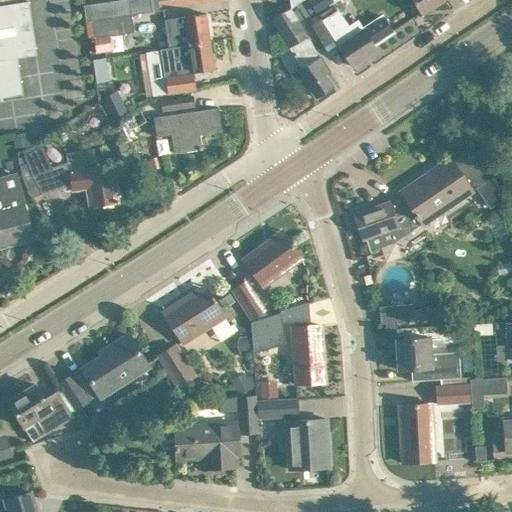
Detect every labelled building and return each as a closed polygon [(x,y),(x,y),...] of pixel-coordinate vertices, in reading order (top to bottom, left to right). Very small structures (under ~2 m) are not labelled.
[(33,56),(24,2),(28,1),(28,0),(0,0),(0,96),(19,93),(14,59),(33,56)] [(153,12),(150,0),(142,0),(129,2),(128,0),(112,0),(83,5),(85,22),(92,21),(131,15),(153,12)] [(331,0),(308,0),(315,11),(332,0),(331,0)] [(411,0),(422,14),(442,0),(411,0)] [(271,19),(289,47),(293,54),(302,68),(298,70),(315,98),(332,87),(324,74),(329,71),(328,71),(306,36),(307,36),(289,8),(271,19)] [(357,20),(348,26),(337,9),(322,19),(339,45),(338,45),(351,66),(376,50),(372,44),(392,31),(382,16),(363,29),(357,20)] [(186,31),(188,43),(209,40),(205,14),(164,20),(166,34),(186,31)] [(134,31),(131,15),(92,21),(95,36),(93,37),(95,53),(111,50),(109,34),(134,31)] [(213,70),(209,40),(188,43),(188,44),(178,46),(178,47),(160,50),(164,77),(165,77),(167,94),(195,90),(192,73),(213,70)] [(104,58),(92,60),(96,82),(107,80),(104,58)] [(116,91),(100,98),(110,119),(126,111),(116,91)] [(193,95),(160,101),(162,113),(196,108),(193,95)] [(171,134),(174,153),(199,149),(199,150),(201,149),(199,135),(221,131),(218,108),(153,118),(156,137),(171,134)] [(27,134),(13,135),(14,147),(28,145),(27,134)] [(115,203),(118,202),(117,199),(111,164),(95,166),(93,148),(65,152),(67,161),(51,167),(41,146),(22,155),(43,194),(58,189),(58,186),(71,182),(72,190),(87,188),(90,206),(115,202),(115,203)] [(127,151),(114,155),(117,168),(132,164),(128,150),(127,151)] [(365,238),(369,250),(402,239),(422,224),(422,225),(473,192),(472,192),(492,177),(475,152),(455,166),(450,158),(414,182),(400,192),(403,196),(390,205),(388,202),(354,214),(363,239),(365,238)] [(155,157),(148,159),(152,171),(159,169),(155,157)] [(15,174),(0,178),(0,245),(6,244),(31,238),(15,174)] [(290,243),(284,234),(281,231),(243,259),(262,286),(301,258),(293,246),(294,245),(291,242),(290,243)] [(265,310),(267,309),(247,281),(234,291),(254,319),(268,315),(265,310)] [(224,317),(207,290),(204,286),(163,312),(183,343),(224,317)] [(251,325),(252,347),(253,352),(286,342),(282,323),(309,321),(308,302),(279,310),(280,313),(269,316),(268,315),(254,319),(255,321),(251,322),(251,325)] [(438,307),(412,309),(411,304),(379,307),(380,323),(385,323),(385,330),(396,329),(395,322),(439,319),(438,307)] [(511,321),(503,322),(505,350),(511,349),(511,321)] [(320,325),(291,327),(296,384),(325,382),(325,381),(322,381),(321,356),(322,356),(320,325)] [(81,369),(100,398),(148,367),(128,334),(111,345),(113,349),(81,369)] [(250,336),(238,337),(239,354),(252,353),(250,336)] [(429,338),(415,339),(395,340),(397,369),(410,368),(411,381),(461,378),(458,351),(430,353),(429,338)] [(158,356),(177,386),(194,376),(175,345),(158,356)] [(269,373),(272,391),(290,388),(287,370),(269,373)] [(59,383),(75,409),(88,400),(72,375),(59,383)] [(34,384),(7,401),(23,427),(32,442),(46,433),(73,417),(57,391),(44,400),(34,384)] [(437,403),(469,400),(468,388),(436,391),(437,403)] [(220,412),(239,410),(240,433),(256,431),(254,397),(238,398),(238,395),(219,399),(220,412)] [(299,417),(298,397),(256,399),(257,419),(299,417)] [(399,405),(399,407),(402,463),(434,461),(431,403),(399,405)] [(511,418),(502,419),(503,432),(491,434),(492,438),(493,452),(505,451),(505,452),(511,451),(511,418)] [(286,421),(287,449),(288,469),(329,467),(326,419),(306,420),(286,421)] [(177,459),(203,457),(204,467),(236,465),(235,455),(237,455),(235,423),(175,427),(177,459)] [(36,511),(31,492),(3,500),(7,511),(36,511)]
